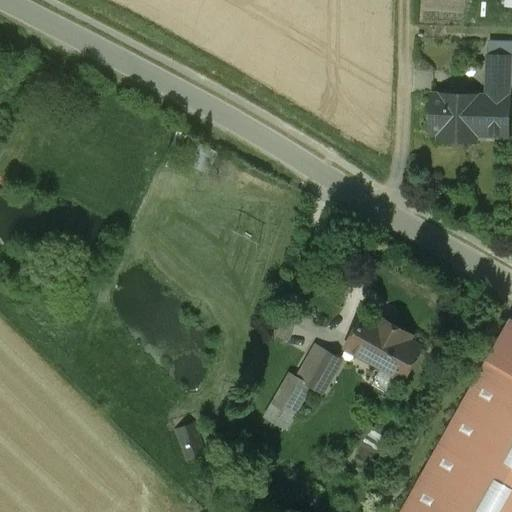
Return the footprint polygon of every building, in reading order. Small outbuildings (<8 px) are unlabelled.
[(487,98),(432,96),(430,132),(463,133),(463,135),(507,137),(510,56),(488,55),(487,98)] [(394,329),(390,336),(379,329),(380,327),(363,318),(346,347),(382,368),(371,386),(388,395),(398,377),(403,380),(420,350),(405,342),(408,337),(394,329)] [(297,379),(290,375),(274,402),(294,414),(309,387),(307,386),(325,354),(314,348),(297,379)] [(341,360),(326,352),(325,354),(307,386),(309,387),(322,394),(341,360)] [(511,511),(511,374),(487,360),(401,511),(511,511)] [(193,425),(176,431),(186,462),(203,456),(193,425)]
